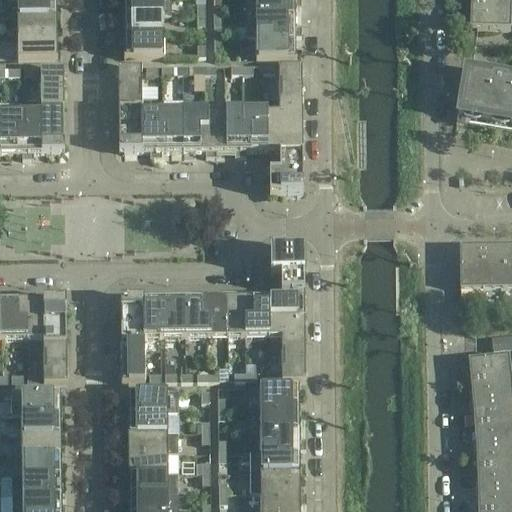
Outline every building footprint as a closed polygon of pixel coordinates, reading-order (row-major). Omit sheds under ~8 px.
[(163,21),(163,0),(123,1),(123,21),(163,21)] [(301,13),(301,2),(295,2),(294,0),(272,0),(273,5),(255,5),(255,22),(295,22),(295,13),(301,13)] [(511,11),(511,0),(470,0),(471,10),(511,11)] [(57,22),(56,1),(17,2),(17,22),(57,22)] [(222,13),(222,2),(213,1),(213,13),(222,13)] [(205,20),(205,9),(196,9),(197,20),(205,20)] [(510,27),(511,11),(471,10),(470,33),(510,35),(510,27)] [(205,31),(205,20),(197,20),(197,31),(205,31)] [(163,41),(163,21),(123,21),(124,42),(163,41)] [(57,42),(57,22),(17,22),(17,43),(57,42)] [(301,42),(301,30),(295,30),(295,22),(255,22),(256,39),(273,39),(273,47),(295,47),(295,42),(301,42)] [(222,44),(222,32),(213,33),(214,44),(222,44)] [(295,65),(295,51),(295,47),(273,47),(273,39),(256,39),(256,65),(295,65)] [(163,63),(163,41),(124,42),(124,63),(163,63)] [(57,63),(57,42),(17,43),(18,64),(57,63)] [(222,55),(222,44),(214,44),(214,55),(222,55)] [(205,62),(205,50),(197,50),(197,62),(205,62)] [(242,80),(242,71),(231,71),(231,80),(242,80)] [(252,80),(252,71),(242,71),(242,80),(252,80)] [(275,79),(275,71),(263,71),(263,79),(275,79)] [(302,111),(301,71),(278,71),(279,111),(302,111)] [(141,113),(141,72),(118,73),(118,113),(141,113)] [(158,80),(158,72),(146,72),(146,81),(158,80)] [(173,80),(173,72),(161,72),(161,80),(173,80)] [(189,80),(189,72),(177,72),(177,80),(189,80)] [(205,80),(204,72),(194,72),(194,80),(205,80)] [(215,80),(215,72),(204,72),(205,80),(215,80)] [(36,82),(35,73),(23,74),(24,82),(36,82)] [(64,113),(63,86),(63,73),(40,73),(41,114),(64,113)] [(20,82),(20,74),(8,74),(8,82),(20,82)] [(511,135),(511,89),(494,87),(495,80),(465,75),(464,82),(456,127),(511,135)] [(302,136),(302,111),(279,111),(279,116),(267,116),(267,136),(302,136)] [(64,158),(64,113),(41,114),(41,119),(42,158),(64,158)] [(141,157),(141,118),(141,113),(118,113),(119,157),(141,157)] [(251,156),(251,134),(242,134),(242,116),(225,117),(225,156),(234,156),(234,162),(246,162),(246,156),(251,156)] [(268,156),(267,136),(267,116),(242,116),(242,134),(251,134),(251,156),(268,156)] [(166,157),(166,135),(158,135),(158,117),(141,118),(141,157),(150,157),(150,163),(161,163),(161,157),(166,157)] [(183,157),(183,117),(158,117),(158,135),(166,135),(166,157),(183,157)] [(200,156),(200,134),(208,134),(208,117),(183,117),(183,157),(200,156)] [(225,156),(225,117),(208,117),(208,134),(200,134),(200,156),(205,156),(205,162),(217,162),(217,156),(225,156)] [(0,158),(17,158),(16,136),(25,136),(25,119),(0,118),(0,158)] [(41,119),(25,119),(25,136),(16,136),(17,158),(22,158),(22,164),(33,164),(33,158),(42,158),(41,119)] [(302,160),(302,136),(267,136),(268,156),(279,156),(279,160),(302,160)] [(303,201),(302,160),(279,160),(279,178),(269,178),(269,201),(303,201)] [(504,294),(504,257),(504,251),(482,252),(482,257),(482,294),(504,294)] [(482,294),(482,257),(482,252),(459,252),(460,295),(482,294)] [(304,296),(304,256),(270,256),(270,280),(281,280),(281,297),(304,296)] [(227,342),(227,302),(218,302),(218,296),(207,296),(207,302),(202,302),(202,325),(210,324),(210,342),(227,342)] [(253,324),(252,302),(247,302),(247,296),(236,296),(236,302),(227,302),(227,342),(245,342),(244,324),(253,324)] [(304,321),(304,296),(281,297),(281,302),(269,302),(270,321),(304,321)] [(168,325),(168,303),(163,303),(163,297),(151,297),(151,303),(143,303),(143,343),(144,343),(160,342),(160,325),(168,325)] [(44,343),(43,304),(35,304),(35,298),(23,298),(23,304),(18,304),(18,326),(27,326),(27,344),(43,344),(44,343)] [(202,325),(202,302),(185,303),(185,342),(210,342),(210,324),(202,325)] [(270,341),(270,321),(269,302),(252,302),(253,324),(244,324),(245,342),(270,341)] [(143,343),(143,303),(120,303),(121,348),(144,348),(144,343),(143,343)] [(185,342),(185,303),(168,303),(168,325),(160,325),(160,342),(185,342)] [(18,326),(18,304),(1,304),(2,344),(27,344),(27,326),(18,326)] [(66,348),(66,313),(66,304),(43,304),(44,343),(43,344),(43,348),(66,348)] [(305,346),(304,321),(270,321),(270,341),(281,341),(281,346),(305,346)] [(511,354),(511,341),(492,343),(493,357),(511,354)] [(305,386),(305,346),(281,346),(282,386),(305,386)] [(67,388),(66,348),(43,348),(44,389),(67,388)] [(144,388),(144,356),(144,348),(121,348),(121,388),(144,388)] [(511,384),(508,361),(468,365),(469,376),(471,388),(511,384)] [(245,387),(245,378),(234,378),(234,387),(245,387)] [(256,387),(256,378),(245,378),(245,387),(256,387)] [(278,386),(278,378),(266,378),(266,387),(278,386)] [(161,388),(161,379),(149,379),(149,388),(161,388)] [(177,387),(176,379),(164,379),(165,388),(177,387)] [(192,387),(192,379),(180,379),(180,387),(192,387)] [(208,387),(208,379),(197,379),(197,387),(208,387)] [(219,387),(219,379),(208,379),(208,387),(219,387)] [(39,389),(39,380),(27,380),(27,389),(39,389)] [(23,389),(23,381),(11,381),(11,389),(23,389)] [(511,405),(511,397),(511,384),(471,388),(473,409),(511,405)] [(299,410),(299,405),(299,392),(259,393),(260,419),(277,418),(277,410),(299,410)] [(167,419),(167,397),(127,398),(128,419),(167,419)] [(209,409),(209,397),(201,397),(201,409),(209,409)] [(61,420),(61,398),(21,399),(21,420),(61,420)] [(226,415),(226,404),(218,404),(218,415),(226,415)] [(511,428),(511,405),(473,409),(475,431),(511,428)] [(305,426),(305,415),(299,415),(299,410),(277,410),(277,418),(260,419),(260,435),(299,435),(299,427),(305,426)] [(226,426),(226,415),(218,415),(218,426),(226,426)] [(167,439),(167,419),(128,419),(128,439),(167,439)] [(61,440),(61,420),(21,420),(22,440),(61,440)] [(209,438),(209,427),(201,427),(201,439),(209,438)] [(511,450),(511,428),(475,431),(476,453),(511,450)] [(306,455),(305,443),(300,444),(299,435),(260,435),(260,452),(277,452),(278,460),(300,460),(300,455),(306,455)] [(210,450),(209,438),(201,439),(201,450),(210,450)] [(168,459),(167,439),(128,439),(128,460),(168,459)] [(61,460),(61,440),(22,440),(22,461),(61,460)] [(227,457),(226,446),(218,446),(218,457),(227,457)] [(511,472),(511,450),(476,453),(477,474),(511,472)] [(300,477),(300,465),(300,460),(278,460),(277,452),(260,452),(260,477),(300,477)] [(227,468),(227,457),(218,457),(218,468),(227,468)] [(168,480),(168,459),(128,460),(128,480),(168,480)] [(62,481),(61,460),(22,461),(22,481),(62,481)] [(210,479),(210,468),(201,468),(201,479),(210,479)] [(511,494),(511,472),(477,474),(478,496),(511,494)] [(300,494),(300,489),(300,477),(260,477),(261,503),(278,503),(278,494),(300,494)] [(210,490),(210,479),(201,479),(202,490),(210,490)] [(168,500),(168,480),(128,480),(128,501),(168,500)] [(62,501),(62,481),(22,481),(12,481),(12,502),(22,501),(62,501)] [(227,499),(227,488),(218,488),(219,499),(227,499)] [(306,511),(306,499),(300,499),(300,494),(278,494),(278,503),(261,503),(260,511),(300,511),(306,511)] [(511,511),(511,494),(478,496),(478,511),(511,511)] [(227,510),(227,499),(219,499),(219,510),(227,510)] [(168,511),(168,500),(128,501),(128,511),(168,511)] [(61,511),(62,501),(22,501),(22,511),(61,511)]
